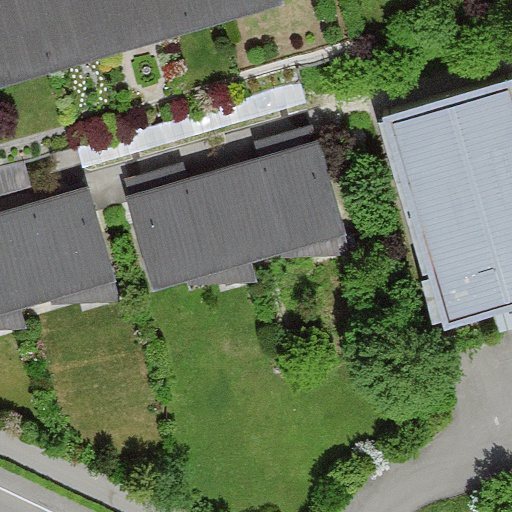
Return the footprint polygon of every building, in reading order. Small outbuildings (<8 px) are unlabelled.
[(0,0),(0,74),(290,11),(287,0),(0,0)] [(511,77),(377,117),(437,321),(511,299),(511,77)] [(320,138),(227,165),(252,252),(345,225),(320,138)] [(159,279),(252,252),(227,165),(134,192),(159,279)] [(90,192),(0,217),(0,229),(22,305),(115,279),(90,192)] [(0,311),(22,305),(0,229),(0,311)]
